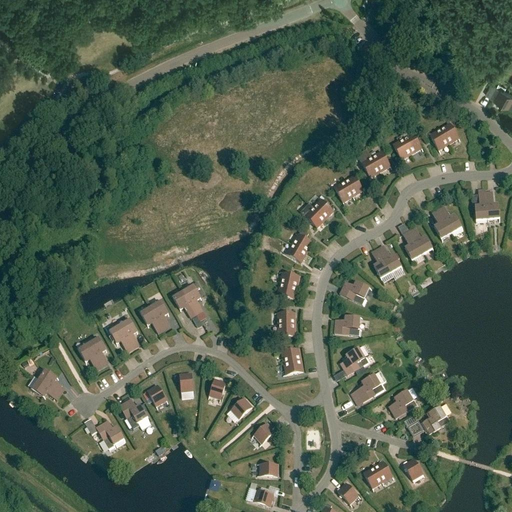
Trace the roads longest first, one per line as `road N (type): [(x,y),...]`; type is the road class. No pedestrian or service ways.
road 1 (residential): [(329,396),(318,316),(328,267),(388,226),(406,193),(421,185),(511,172)]
road 2 (residential): [(96,106),(166,67),(336,0)]
road 3 (residential): [(81,413),(155,359),(191,348),(228,360),(289,414)]
road 4 (residential): [(0,212),(96,106)]
road 5 (residential): [(299,511),(326,485),(336,458),(329,396)]
road 6 (residential): [(96,106),(0,27)]
